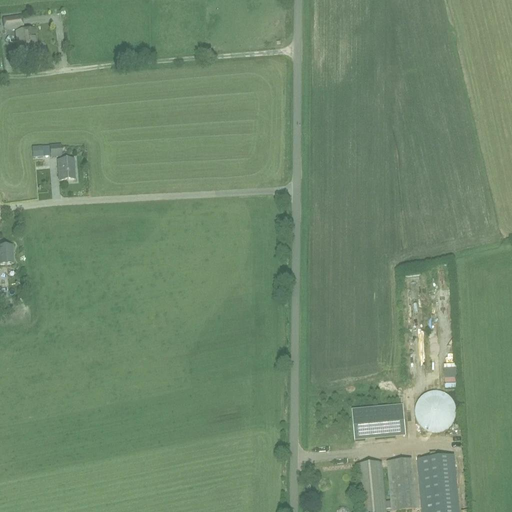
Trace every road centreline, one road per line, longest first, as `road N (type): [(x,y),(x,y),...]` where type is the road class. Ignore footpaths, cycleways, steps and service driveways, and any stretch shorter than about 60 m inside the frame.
road 1 (unclassified): [(293,511),(293,187)]
road 2 (unknown): [(296,53),(0,79)]
road 3 (unclassified): [(85,194),(293,187)]
road 4 (unclassified): [(293,187),(297,0)]
